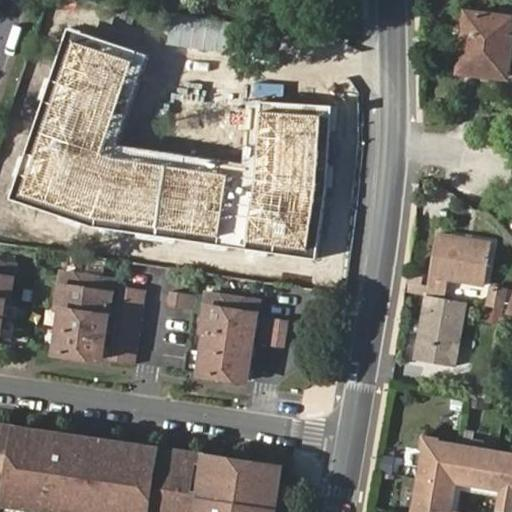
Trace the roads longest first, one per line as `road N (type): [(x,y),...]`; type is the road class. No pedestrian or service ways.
road 1 (residential): [(350,441),(0,388)]
road 2 (tertiary): [(350,441),(392,141)]
road 3 (tertiary): [(392,141),(392,0)]
road 4 (residential): [(392,141),(511,156)]
